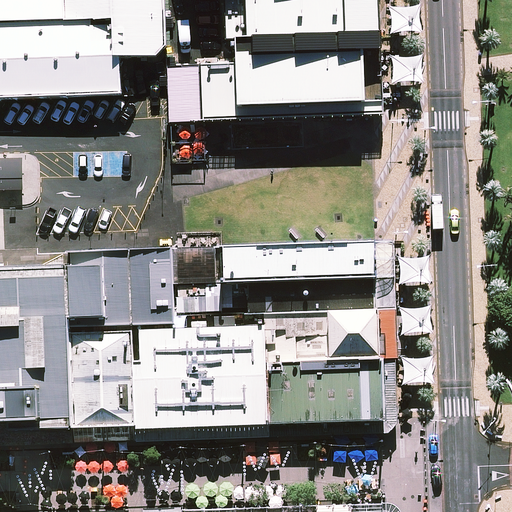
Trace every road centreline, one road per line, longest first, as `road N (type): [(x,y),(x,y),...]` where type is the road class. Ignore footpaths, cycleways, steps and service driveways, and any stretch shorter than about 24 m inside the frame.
road 1 (unclassified): [(461,511),(442,0)]
road 2 (unknown): [(55,137),(112,134),(136,150),(141,165),(135,190),(111,198),(75,197),(59,177)]
